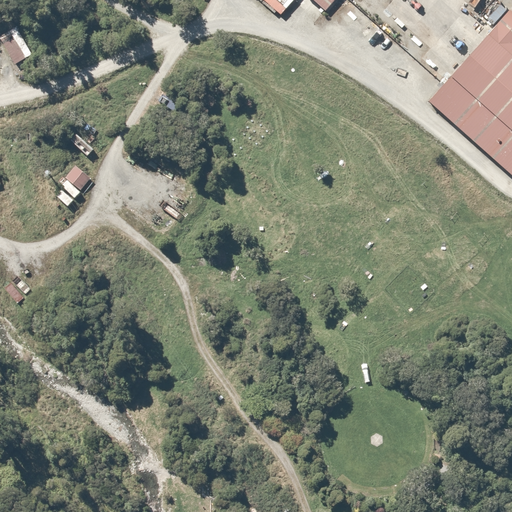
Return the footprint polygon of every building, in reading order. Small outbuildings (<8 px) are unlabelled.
[(251,0),(272,18),(280,7),(271,0),(251,0)] [(315,0),(326,9),(333,0),(315,0)] [(358,11),(344,0),(340,0),(337,5),(353,18),(358,11)] [(511,11),(507,8),(427,100),(511,172),(511,11)] [(1,37),(16,62),(33,52),(18,27),(1,37)] [(66,175),(80,187),(89,177),(75,164),(66,175)] [(66,176),(60,181),(75,196),(81,191),(66,176)] [(61,186),(55,193),(69,206),(75,199),(61,186)]
